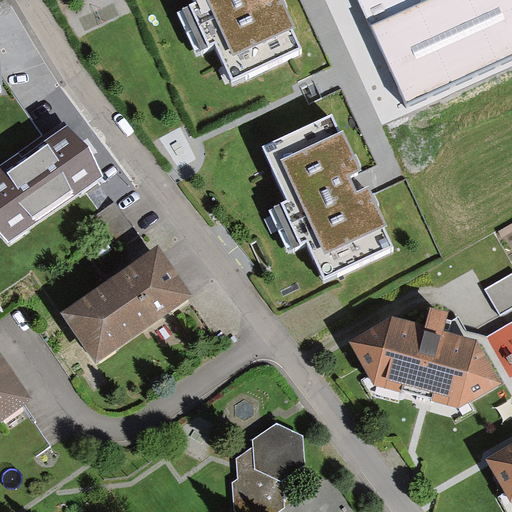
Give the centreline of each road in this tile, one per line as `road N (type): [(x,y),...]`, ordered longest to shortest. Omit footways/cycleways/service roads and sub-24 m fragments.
road 1 (residential): [(29,0),(96,105),(271,330)]
road 2 (residential): [(52,382),(91,423),(128,428),(271,330)]
road 3 (residential): [(271,330),(406,511)]
